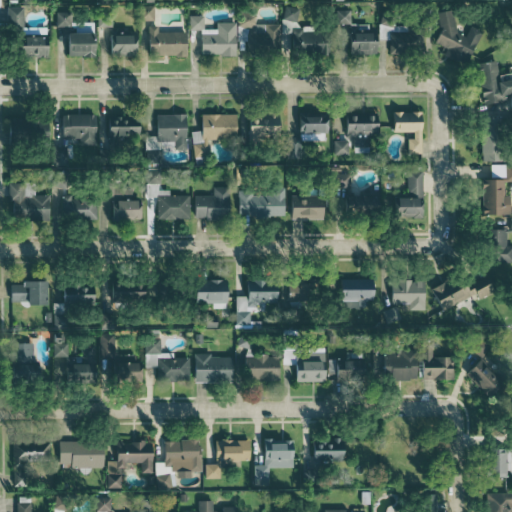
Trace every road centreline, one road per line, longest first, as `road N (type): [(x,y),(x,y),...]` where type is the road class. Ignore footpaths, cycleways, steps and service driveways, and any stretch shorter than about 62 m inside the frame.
road 1 (residential): [(0,409),(437,407),(454,421),(455,487)]
road 2 (residential): [(0,248),(421,247),(440,228),(441,163)]
road 3 (residential): [(0,84),(424,81),(440,100),(441,163)]
